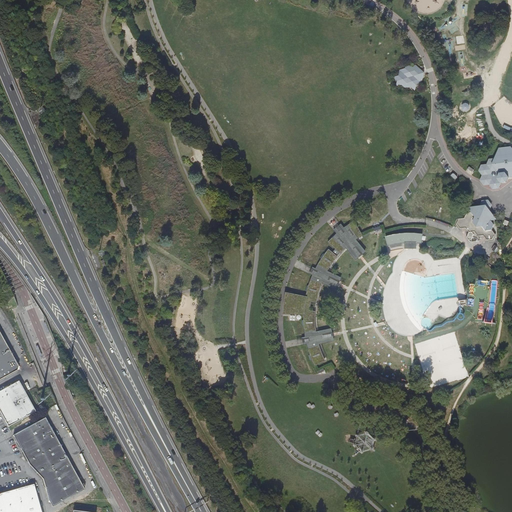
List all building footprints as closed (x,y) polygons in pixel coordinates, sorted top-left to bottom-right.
[(411,66),(407,63),(404,67),(400,69),(399,75),(393,76),(397,80),(396,86),(401,85),(406,88),(411,86),(415,90),(416,85),(421,83),(422,79),(424,72),(421,68),(417,64),(411,66)] [(461,107),(462,110),(465,111),(468,109),(469,107),(468,104),(465,103),(462,104),(461,107)] [(481,166),(479,172),(482,177),(480,182),(484,187),(490,187),(494,191),(499,190),(501,185),(507,184),(509,179),(511,178),(511,148),(499,149),(495,160),(490,160),(488,166),(481,166)] [(479,207),(469,207),(468,209),(470,212),(472,216),(475,219),(473,223),(478,229),(483,228),(486,232),(492,231),(495,226),(492,221),(497,221),(493,216),(491,212),(492,205),(487,201),(481,201),(479,207)] [(360,228),(354,221),(345,228),(342,223),(338,227),(333,231),(337,234),(327,242),(336,249),(333,252),(328,249),(321,259),(315,268),(312,267),(309,274),(312,275),(309,283),(307,291),(306,297),(285,292),(284,303),(283,314),(304,314),(305,337),(301,337),(303,345),(306,344),(315,365),(327,359),(322,348),(322,344),(334,341),(332,333),(331,328),(319,331),(317,331),(316,318),(317,301),(319,293),(322,283),(323,284),(335,288),(337,285),(338,282),(341,277),(329,271),(337,258),(347,249),(355,260),(358,258),(363,254),(367,251),(357,239),(363,235),(363,234),(360,228)] [(400,233),(386,236),(388,245),(404,243),(405,249),(416,248),(417,243),(421,243),(422,234),(413,233),(400,233)] [(0,333),(0,379),(17,370),(18,367),(0,333)] [(18,381),(0,390),(0,412),(8,427),(35,411),(23,389),(18,381)] [(45,418),(14,435),(29,464),(29,465),(32,465),(38,470),(37,473),(40,473),(45,478),(47,486),(45,488),(49,500),(52,506),(84,489),(45,418)] [(0,493),(0,502),(2,511),(41,511),(34,484),(16,489),(0,493)]
